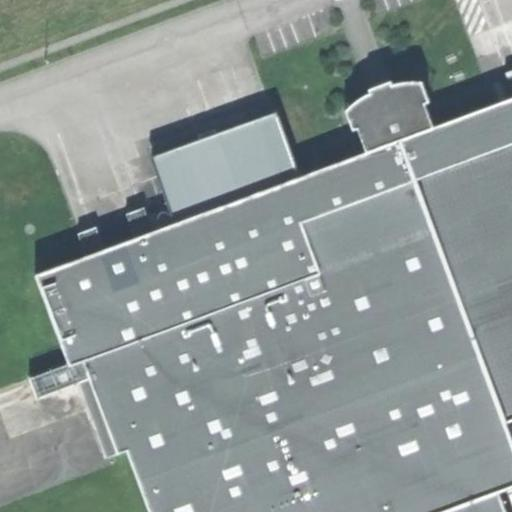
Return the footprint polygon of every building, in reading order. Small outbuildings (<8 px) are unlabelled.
[(511,95),(431,126),(421,101),(400,109),(396,97),(374,105),(378,116),(358,123),(367,148),(298,174),(280,180),(264,187),(156,227),(137,234),(107,246),(90,252),(37,272),(70,360),(31,375),(39,395),(78,380),(102,371),(130,447),(154,511),(507,511),(498,488),(511,482),(511,433),(506,418),(511,416),(511,95)] [(289,150),(271,156),(280,180),(298,174),(289,150)] [(255,162),(264,187),(280,180),(271,156),(255,162)] [(128,209),(137,234),(156,227),(146,202),(128,209)] [(81,227),(90,252),(107,246),(98,221),(81,227)] [(107,456),(130,447),(102,371),(78,380),(107,456)]
